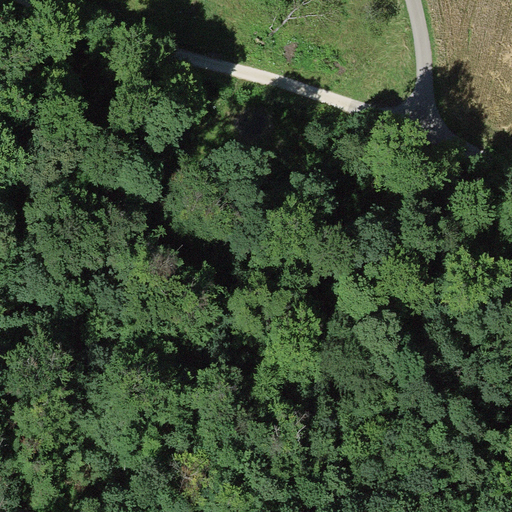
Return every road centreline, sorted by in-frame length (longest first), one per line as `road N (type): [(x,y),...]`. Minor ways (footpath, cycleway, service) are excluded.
road 1 (track): [(49,0),(511,165)]
road 2 (track): [(412,0),(425,130),(511,276)]
